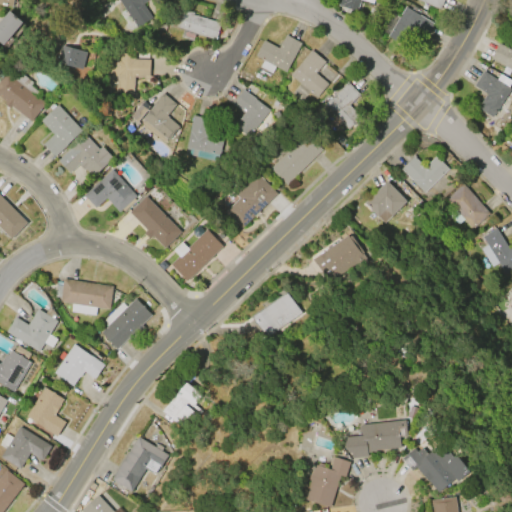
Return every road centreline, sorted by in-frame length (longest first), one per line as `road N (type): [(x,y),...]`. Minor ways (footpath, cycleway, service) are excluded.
road 1 (secondary): [(483,0),(417,103),(153,367),(51,511)]
road 2 (residential): [(511,196),(343,32),(307,7),(272,0)]
road 3 (residential): [(195,323),(138,267),(65,242)]
